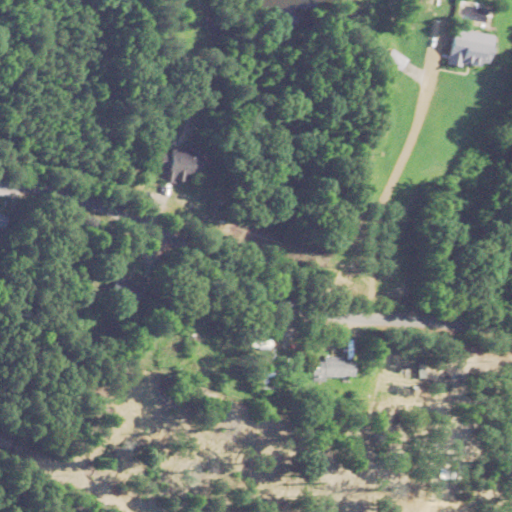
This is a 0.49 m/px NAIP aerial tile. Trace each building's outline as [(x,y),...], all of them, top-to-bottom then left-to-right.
[(450,61),(493,70),(500,37),(457,28),(450,61)] [(409,59),(395,48),(387,58),(402,69),(409,59)] [(206,140),(192,139),(192,146),(173,145),(172,158),(165,157),(164,177),(204,179),(206,140)] [(142,282),(115,276),(110,297),(138,303),(142,282)] [(358,376),(358,359),(347,359),(347,356),(313,356),(313,376),(358,376)]
